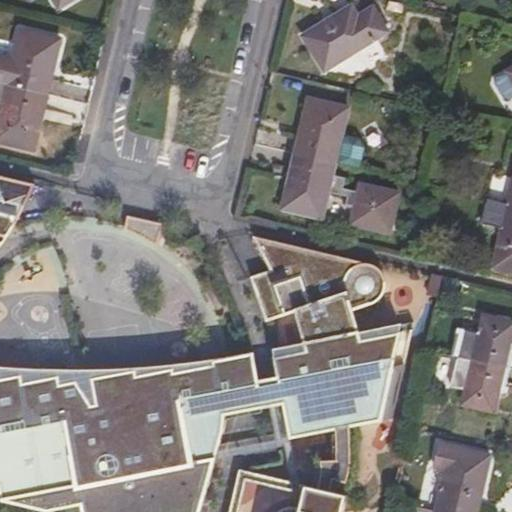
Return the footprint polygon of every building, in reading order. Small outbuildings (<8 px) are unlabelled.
[(54,0),(62,11),(80,0),(54,0)] [(356,0),(304,33),(328,72),(396,30),(378,1),(363,10),(357,0),(356,0)] [(0,49),(0,81),(9,83),(55,94),(68,36),(23,25),(16,54),(0,49)] [(9,83),(0,81),(0,107),(3,108),(9,83)] [(55,94),(9,83),(3,108),(0,119),(0,144),(41,154),(55,94)] [(350,131),(357,104),(311,92),(297,151),(341,162),(364,167),(370,144),(365,135),(350,131)] [(341,162),(297,151),(282,209),(328,220),(334,193),(349,196),(348,204),(354,205),(349,227),(395,237),(406,190),(361,180),(359,191),(345,188),(348,177),(339,175),(341,162)] [(0,501),(45,511),(90,511),(90,509),(103,506),(108,510),(111,511),(127,511),(143,509),(143,511),(207,511),(224,445),(227,427),(227,413),(224,395),(220,385),(205,389),(201,376),(149,384),(156,429),(159,429),(163,453),(63,469),(50,383),(30,386),(28,378),(0,382),(0,268),(1,268),(9,261),(15,254),(20,242),(21,234),(20,225),(18,216),(14,208),(37,199),(43,187),(0,177),(0,501)] [(511,203),(489,198),(484,223),(503,227),(493,268),(511,272),(511,203)] [(168,227),(132,218),(130,231),(140,235),(154,242),(164,250),(168,227)] [(278,273),(261,280),(274,323),(304,314),(315,353),(282,363),(299,441),(346,441),(347,470),(328,466),(322,491),(248,473),(238,511),(356,511),(359,502),(343,498),(345,487),(356,489),(361,472),(363,453),(364,431),(363,415),(405,423),(413,382),(402,380),(404,369),(415,372),(423,334),(419,335),(418,328),(386,333),(387,340),(352,345),(347,315),(373,311),(382,308),(389,302),(392,291),(391,283),(386,275),(378,269),(263,242),(278,273)] [(464,355),(511,365),(511,316),(487,311),(482,331),(471,328),(464,355)] [(464,355),(471,328),(463,327),(457,353),(464,355)] [(511,365),(464,355),(456,387),(467,389),(463,406),(500,415),(511,365)] [(415,372),(404,369),(402,380),(413,382),(415,372)] [(149,384),(50,383),(63,469),(163,453),(159,429),(156,429),(149,384)] [(448,470),(438,511),(483,511),(497,453),(441,441),(435,467),(448,470)]
